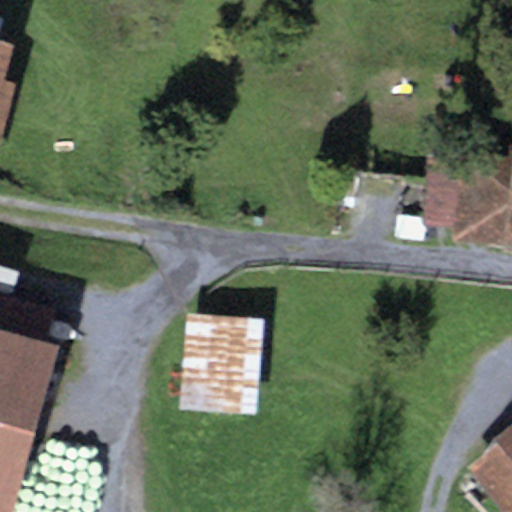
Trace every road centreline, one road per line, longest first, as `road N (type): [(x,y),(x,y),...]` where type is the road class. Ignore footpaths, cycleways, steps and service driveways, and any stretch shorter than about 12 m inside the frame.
road 1 (track): [(511,268),(213,249),(0,212)]
road 2 (track): [(213,249),(144,301),(121,336),(105,455),(114,511)]
road 3 (track): [(435,511),(463,404),(490,364),(511,353)]
